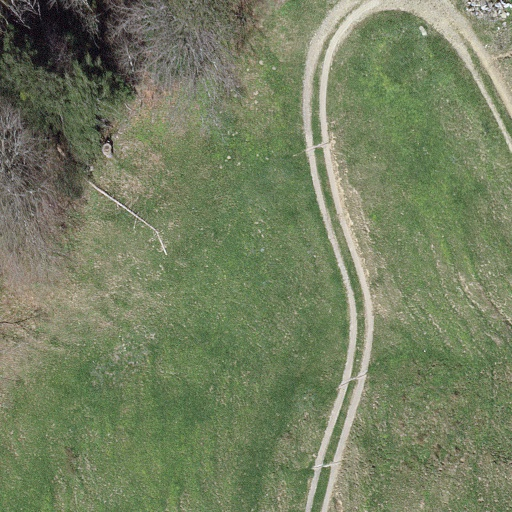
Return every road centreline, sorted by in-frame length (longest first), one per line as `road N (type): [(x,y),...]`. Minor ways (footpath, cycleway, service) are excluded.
road 1 (track): [(320,511),(368,327),(317,134),(320,41),(362,0)]
road 2 (track): [(426,0),(480,42),(511,112)]
